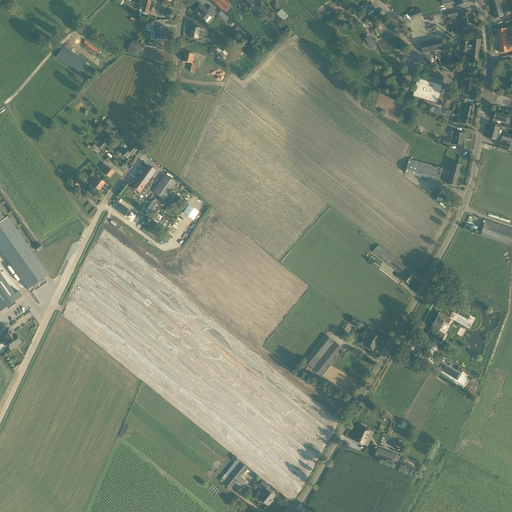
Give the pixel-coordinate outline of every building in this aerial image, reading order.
[(148,14),(151,1),(148,0),(145,0),(143,7),(140,6),(139,11),(148,14)] [(230,5),(224,0),(211,0),(227,14),(232,8),(229,6),(230,5)] [(239,0),(249,9),(255,3),(250,0),(239,0)] [(493,12),(496,11),(499,10),(499,11),(501,10),(502,13),(505,13),(508,12),(507,7),(501,8),(499,1),(491,3),(493,12)] [(212,18),(217,12),(211,7),(207,11),(203,7),(202,7),(201,6),(202,6),(201,5),(195,11),(199,15),(198,16),(202,19),(205,21),(210,16),(212,18)] [(276,14),(283,21),(289,16),(282,9),(276,14)] [(411,20),(422,15),(420,9),(409,13),(411,20)] [(493,12),(495,19),(503,17),(506,16),(505,13),(502,13),(501,10),(499,11),(499,10),(496,11),(493,12)] [(221,11),(218,14),(224,20),(227,17),(221,11)] [(461,20),(462,26),(473,24),(470,13),(460,15),(461,20)] [(165,34),(165,28),(155,27),(154,32),(153,32),(152,38),(163,40),(163,34),(165,34)] [(198,39),(200,28),(193,27),(191,34),(190,34),(190,38),(198,39)] [(510,34),(509,28),(497,30),(500,53),(511,52),(509,37),(506,38),(506,35),(506,34),(510,34)] [(142,53),(145,46),(132,40),(127,51),(136,55),(137,51),(142,53)] [(440,40),(420,44),(422,54),(442,50),(440,40)] [(469,64),(473,65),(478,65),(481,41),(472,40),(472,44),(469,44),(469,41),(462,40),(461,52),(468,53),(468,50),(471,51),(470,60),(469,60),(469,64)] [(86,41),(84,44),(98,53),(100,50),(86,41)] [(56,58),(79,74),(85,65),(88,67),(89,64),(87,63),(88,62),(64,46),(56,58)] [(235,50),(242,56),(244,54),(237,48),(235,50)] [(192,63),(194,55),(185,53),(180,75),(193,78),(196,64),(192,63)] [(201,70),(207,73),(211,66),(213,63),(206,59),(201,70)] [(418,79),(413,96),(437,103),(442,86),(441,85),(444,77),(429,73),(427,81),(418,79)] [(464,75),(461,77),(460,92),(464,92),(463,95),(472,96),(472,93),(473,93),(473,85),(473,84),(475,84),(476,81),(477,81),(477,78),(476,78),(476,75),(473,75),(473,74),(469,73),(469,74),(465,74),(465,75),(464,75)] [(474,106),(466,104),(462,124),(470,125),(474,106)] [(433,114),(441,117),(443,111),(435,108),(433,114)] [(506,123),(508,115),(495,112),(493,120),(506,123)] [(111,127),(115,125),(111,118),(107,120),(111,127)] [(499,128),(491,126),(490,131),(489,131),(489,133),(488,138),(496,140),(497,137),(500,137),(502,130),(499,129),(499,128)] [(440,144),(439,144),(442,145),(449,149),(451,144),(452,144),(462,146),(464,134),(456,133),(457,132),(452,131),(451,137),(452,137),(451,140),(444,139),(443,141),(441,140),(440,142),(438,141),(437,143),(440,144)] [(102,136),(95,144),(104,152),(110,145),(107,143),(111,138),(106,134),(103,137),(102,136)] [(124,140),(127,143),(130,139),(124,134),(120,138),(124,141),(124,140)] [(511,136),(503,134),(499,148),(499,149),(511,152),(511,147),(511,136)] [(125,149),(121,153),(127,158),(131,154),(132,156),(138,150),(130,143),(127,146),(128,147),(126,150),(125,149)] [(442,168),(409,159),(405,173),(438,182),(442,168)] [(448,184),(448,185),(455,187),(461,165),(453,163),(448,184)] [(109,178),(114,171),(109,167),(109,168),(106,166),(104,168),(107,170),(104,174),(109,178)] [(149,166),(133,188),(143,195),(149,186),(146,184),(156,170),(149,166)] [(99,191),(105,183),(97,177),(98,175),(94,172),(90,177),(97,182),(93,186),(99,191)] [(177,183),(165,175),(153,192),(164,201),(177,183)] [(76,180),(75,180),(72,176),(68,179),(76,189),(81,186),(76,180)] [(180,200),(175,196),(165,211),(170,214),(180,200)] [(152,216),(159,205),(153,201),(145,212),(152,216)] [(121,204),(117,210),(124,216),(125,216),(129,210),(127,208),(127,209),(123,206),(121,204)] [(0,212),(0,250),(27,290),(48,275),(7,217),(5,219),(0,212)] [(511,230),(490,222),(485,221),(480,236),(510,246),(511,239),(511,230)] [(406,268),(378,246),(372,253),(400,275),(406,268)] [(382,265),(381,264),(380,265),(375,261),(373,265),(379,270),(381,266),(382,265)] [(414,278),(410,275),(408,273),(408,274),(404,271),(402,275),(405,277),(403,280),(409,284),(414,278)] [(0,273),(0,311),(8,306),(9,308),(9,309),(16,303),(15,303),(14,302),(22,296),(18,291),(14,294),(0,273)] [(439,312),(430,329),(431,330),(433,332),(430,337),(434,339),(441,342),(445,334),(439,331),(440,328),(444,322),(448,324),(451,319),(446,317),(439,312)] [(352,316),(348,323),(358,329),(362,322),(352,316)] [(8,328),(1,332),(7,340),(5,342),(4,343),(3,345),(5,346),(6,346),(7,346),(10,350),(15,346),(17,344),(17,345),(21,342),(15,334),(13,336),(11,333),(12,333),(8,328)] [(381,337),(373,332),(372,333),(369,331),(361,344),(365,346),(364,347),(372,351),(381,337)] [(325,335),(304,361),(321,376),(343,349),(325,335)] [(443,363),(439,370),(457,381),(462,374),(461,374),(462,372),(463,372),(457,368),(457,369),(458,369),(457,371),(454,369),(455,369),(451,366),(450,367),(443,363)] [(355,441),(355,442),(356,442),(363,445),(364,446),(364,445),(367,446),(374,433),(370,432),(371,431),(368,430),(367,430),(365,429),(365,428),(362,427),(359,434),(356,441),(355,441)] [(396,455),(378,448),(375,457),(392,463),(393,463),(396,455)] [(230,489),(232,487),(238,491),(245,482),(240,478),(248,469),(237,459),(220,481),(230,489)] [(258,486),(265,491),(269,486),(262,481),(258,486)] [(267,490),(260,500),(261,501),(260,502),(263,504),(264,503),(268,507),(271,503),(273,500),(272,499),(275,496),(267,490)]
